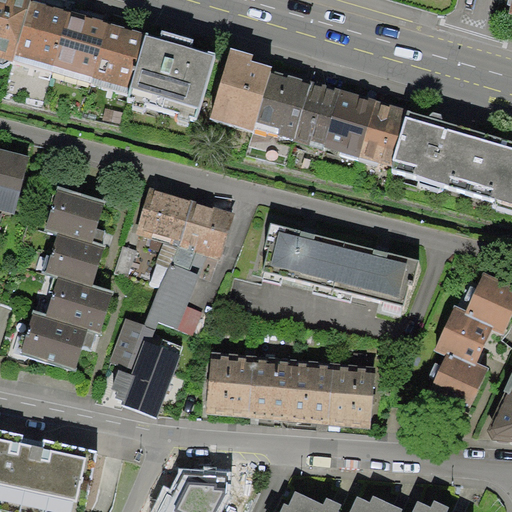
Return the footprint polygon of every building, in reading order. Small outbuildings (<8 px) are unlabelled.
[(0,0),(0,53),(14,57),(15,55),(29,5),(13,0),(0,0)] [(33,6),(29,5),(15,55),(54,66),(68,16),(48,10),(45,9),(46,6),(34,3),(33,6)] [(54,66),(93,78),(108,27),(87,21),(84,21),(85,17),(73,14),(72,17),(68,16),(54,66)] [(111,28),(108,27),(93,78),(132,89),(146,39),(147,39),(126,33),(123,32),(124,29),(112,25),(111,28)] [(159,43),(146,39),(132,89),(128,102),(194,121),(195,122),(214,59),(179,49),(181,41),(176,39),(162,35),(159,43)] [(252,133),(255,123),(269,75),(249,69),(251,62),(247,61),(230,56),(211,121),(252,133)] [(278,136),(293,141),(309,87),(285,79),(269,75),(255,123),(280,130),(278,136)] [(322,90),(309,87),(293,141),(325,150),(326,146),(340,96),(322,90)] [(354,100),(340,96),(326,146),(341,151),(340,156),(358,161),(375,106),(372,105),(370,100),(361,97),(357,100),(354,100)] [(378,162),(394,166),(409,116),(388,110),(375,106),(358,161),(377,167),(378,162)] [(392,173),(511,208),(511,145),(490,139),(442,125),(441,119),(432,116),(427,121),(409,116),(394,166),(392,173)] [(0,155),(0,209),(14,214),(28,163),(11,158),(0,155)] [(171,264),(191,202),(150,188),(133,237),(162,246),(157,262),(121,250),(112,275),(158,291),(167,262),(171,264)] [(111,208),(56,191),(43,235),(53,238),(42,276),(56,280),(45,316),(28,311),(16,354),(75,371),(88,330),(103,335),(115,294),(93,288),(105,249),(99,248),(111,208)] [(235,219),(195,205),(172,268),(201,279),(211,283),(235,219)] [(307,235),(273,226),(268,247),(274,248),(268,270),(405,307),(417,264),(380,254),(307,235)] [(172,268),(169,267),(146,327),(154,330),(157,322),(180,332),(201,279),(172,268)] [(511,322),(511,289),(485,277),(469,312),(456,306),(434,353),(445,358),(428,395),(469,414),(488,371),(477,366),(493,331),(505,337),(511,322)] [(154,332),(126,322),(112,363),(121,366),(111,392),(120,395),(116,405),(159,420),(184,348),(154,337),(154,332)] [(374,372),(213,359),(208,413),(228,415),(268,418),(309,421),(348,424),(370,426),(374,372)] [(511,387),(493,430),(499,443),(511,443),(511,387)] [(85,511),(98,453),(45,442),(44,450),(21,446),(23,437),(0,431),(0,511),(5,511),(85,511)] [(193,489),(164,476),(146,511),(233,511),(238,502),(196,484),(193,489)] [(337,511),(326,507),(297,493),(291,506),(286,504),(282,511),(434,511),(421,506),(418,511),(384,511),(360,501),(354,511),(337,511)]
